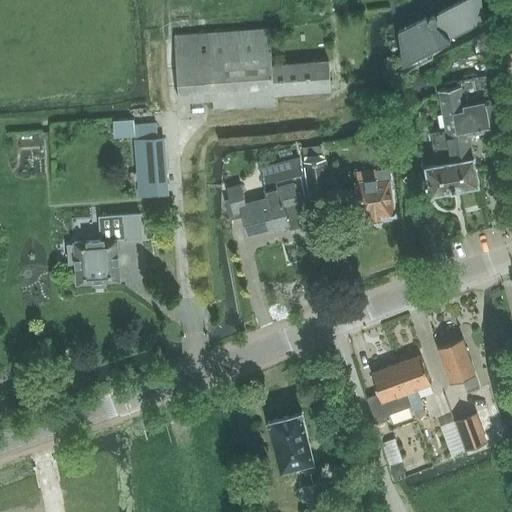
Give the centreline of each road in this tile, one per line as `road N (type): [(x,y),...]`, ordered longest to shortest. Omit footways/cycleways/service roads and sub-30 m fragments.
road 1 (tertiary): [(0,445),(334,323)]
road 2 (residential): [(334,323),(511,258)]
